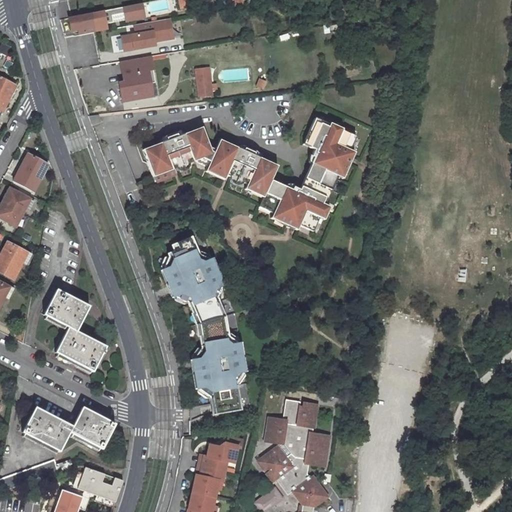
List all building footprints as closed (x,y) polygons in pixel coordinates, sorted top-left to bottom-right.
[(143,18),(140,3),(71,17),(60,19),(62,31),(112,22),(111,15),(124,13),(125,21),(143,18)] [(120,36),(123,50),(154,44),(150,22),(133,25),(134,34),(120,36)] [(155,81),(150,54),(119,60),(123,81),(124,86),(119,87),(122,100),(152,95),(150,82),(155,81)] [(207,71),(197,72),(198,89),(208,88),(207,71)] [(9,87),(0,81),(0,107),(4,100),(2,99),(9,87)] [(92,126),(101,122),(98,115),(88,117),(92,126)] [(245,182),(264,191),(262,196),(258,205),(272,212),(287,218),(298,223),(313,229),(319,215),(322,209),(325,202),(337,174),(344,159),(349,148),(355,134),(345,129),(346,128),(329,120),(328,122),(313,116),(304,135),(310,138),(310,139),(310,141),(310,142),(310,143),(310,144),(311,144),(311,145),(311,146),(312,147),(313,147),(310,153),(313,155),(304,176),(309,179),(306,185),(305,185),(299,187),(292,184),(291,187),(270,178),(277,164),(259,155),(253,153),(254,150),(249,147),(242,148),(236,145),(218,138),(214,147),(212,150),(210,150),(208,144),(201,125),(182,132),(176,135),(175,132),(170,134),(168,135),(165,139),(159,141),(141,147),(146,160),(151,175),(170,168),(174,166),(187,161),(194,159),(201,156),(209,159),(206,165),(225,173),(228,175),(240,180),(245,182)] [(166,132),(161,135),(161,136),(158,138),(159,141),(165,139),(168,135),(170,134),(169,131),(166,132)] [(304,135),(301,142),(312,147),(311,146),(311,145),(311,144),(310,144),(310,143),(310,142),(310,141),(310,139),(310,138),(304,135)] [(253,153),(259,155),(260,153),(256,149),(254,147),(250,145),(249,147),(254,150),(253,153)] [(349,161),(352,155),(354,150),(349,148),(344,159),(349,161)] [(44,164),(24,154),(10,181),(30,191),(44,164)] [(194,159),(206,165),(209,159),(201,156),(194,159)] [(344,159),(337,174),(342,176),(349,161),(344,159)] [(204,170),(223,178),(225,173),(206,165),(204,170)] [(153,180),(172,173),(170,168),(151,175),(153,180)] [(306,185),(309,179),(304,176),(299,187),(305,185),(306,185)] [(243,187),(262,196),(264,191),(245,182),(243,187)] [(6,188),(0,199),(0,219),(12,226),(21,208),(26,198),(6,188)] [(26,198),(21,208),(26,211),(31,201),(26,198)] [(270,217),(285,223),(287,218),(272,212),(270,217)] [(298,223),(287,218),(285,223),(296,228),(298,223)] [(220,285),(209,259),(206,260),(199,257),(190,236),(175,242),(178,248),(167,253),(169,258),(165,267),(161,269),(168,286),(172,284),(177,293),(185,297),(192,312),(197,314),(200,322),(202,329),(198,334),(201,350),(196,358),(198,369),(193,369),(196,387),(201,386),(209,392),(212,413),(240,408),(235,376),(239,370),(242,370),(237,342),(234,342),(228,338),(224,315),(214,292),(217,286),(220,285)] [(23,252),(4,241),(0,247),(0,273),(9,279),(17,262),(23,252)] [(28,255),(23,252),(17,262),(22,265),(28,255)] [(177,293),(172,284),(168,286),(172,295),(177,293)] [(4,287),(0,295),(0,298),(4,301),(10,290),(4,287)] [(65,297),(53,290),(40,315),(65,328),(51,353),(67,361),(66,363),(72,366),(73,364),(89,373),(102,348),(72,332),(85,308),(71,301),(72,298),(66,295),(65,297)] [(200,322),(197,314),(192,312),(190,313),(195,323),(200,322)] [(310,475),(306,469),(307,462),(324,463),(327,432),(312,430),(313,423),(315,423),(317,402),(285,397),(282,417),(268,416),(264,440),(284,443),(290,451),(284,456),(276,445),(257,459),(271,480),(278,476),(290,492),(292,491),(302,505),(301,511),(313,511),(314,506),(327,496),(312,474),(310,475)] [(68,428),(32,408),(19,433),(35,441),(34,443),(40,447),(41,444),(56,452),(65,433),(97,450),(110,425),(78,408),(68,428)] [(201,463),(224,469),(227,458),(234,460),(237,443),(225,440),(224,443),(223,445),(221,444),(218,444),(209,442),(206,454),(203,453),(201,463)] [(57,463),(55,459),(0,478),(0,493),(74,467),(71,458),(57,463)] [(191,490),(215,495),(217,486),(219,478),(222,479),(224,469),(201,463),(198,474),(195,473),(191,490)] [(86,468),(78,489),(116,502),(123,481),(86,468)] [(274,488),(253,503),(259,511),(263,511),(282,499),(274,488)] [(62,490),(54,511),(77,511),(83,498),(62,490)] [(189,511),(214,511),(211,511),(213,503),(215,495),(191,490),(187,506),(191,507),(189,511)]
